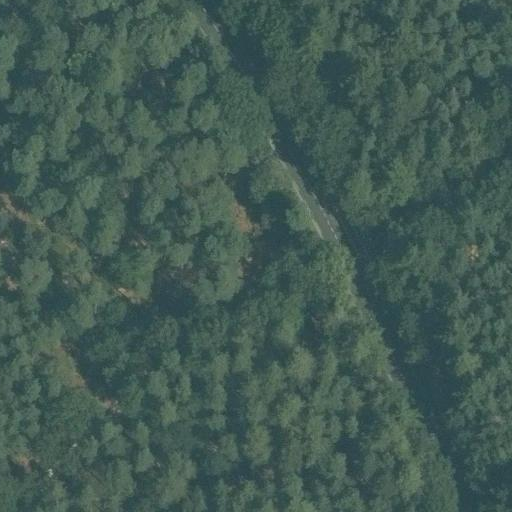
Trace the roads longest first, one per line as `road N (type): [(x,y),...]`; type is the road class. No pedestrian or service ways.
road 1 (track): [(352,273),(149,382),(15,511)]
road 2 (primary): [(352,273),(196,0)]
road 3 (primary): [(464,511),(352,273)]
road 4 (unclassified): [(511,164),(352,273)]
